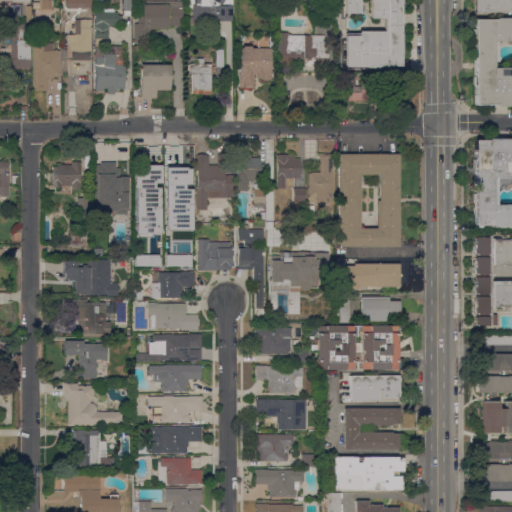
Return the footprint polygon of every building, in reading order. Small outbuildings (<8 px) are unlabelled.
[(41,11),(41,0),(52,0),(52,11),(41,11)] [(92,0),(92,8),(66,8),(66,0),(92,0)] [(123,4),(122,4),(122,0),(132,0),(132,11),(131,11),(131,16),(124,16),(124,11),(123,11),(123,4)] [(134,41),(134,24),(142,24),(142,6),(137,6),(137,0),(183,0),(183,26),(168,26),(168,29),(152,29),(152,41),(134,41)] [(192,21),(192,8),(188,8),(188,0),(232,0),(232,21),(214,21),(214,18),(209,18),(209,21),(192,21)] [(344,0),(402,0),(402,6),(400,6),(400,32),(402,32),(402,56),(400,56),(400,67),(377,67),(377,68),(367,68),(367,67),(345,67),(345,36),(346,36),(346,34),(358,33),(358,32),(384,32),(384,19),(370,19),(369,0),(359,0),(359,14),(344,14),(344,0)] [(511,12),(473,12),(473,0),(511,0),(511,12)] [(95,12),(104,12),(104,9),(114,9),(114,12),(117,12),(117,16),(122,16),(122,22),(117,22),(117,25),(112,25),(112,27),(109,27),(109,37),(108,37),(108,40),(110,40),(110,45),(108,45),(108,46),(95,46),(95,12)] [(511,106),(497,106),(497,105),(474,105),(474,20),(496,20),(496,18),(511,18),(511,106)] [(91,51),(90,51),(90,60),(71,61),(71,52),(67,52),(67,59),(61,59),(61,46),(67,46),(67,45),(65,45),(65,35),(75,35),(75,28),(71,28),(71,25),(75,25),(75,20),(91,19),(91,51)] [(10,38),(12,38),(12,26),(18,26),(18,24),(29,24),(29,44),(30,44),(30,69),(13,68),(11,58),(11,53),(10,53),(10,38)] [(324,36),(324,53),(328,53),(328,67),(315,67),(315,58),(311,58),(311,59),(303,59),(303,63),(276,63),(276,34),(279,34),(279,32),(288,32),(288,34),(291,34),(291,35),(324,36)] [(239,49),(242,49),(242,46),(251,46),(251,48),(257,48),(257,36),(269,36),(268,48),(270,48),(269,80),(261,80),(261,78),(260,79),(258,79),(256,78),(255,77),(254,76),(254,75),(252,75),(252,88),(238,88),(238,80),(237,80),(237,73),(238,73),(239,49)] [(33,42),(42,42),(42,43),(53,43),(53,51),(54,51),(54,50),(57,50),(57,51),(59,51),(59,77),(53,77),(53,79),(48,79),(48,91),(33,91),(33,42)] [(96,47),(126,47),(126,60),(125,60),(124,90),(115,90),(115,94),(106,94),(107,90),(104,90),(104,92),(95,92),(96,47)] [(215,49),(223,49),(223,67),(216,67),(215,49)] [(211,64),(211,95),(192,95),(192,75),(189,75),(189,64),(211,64)] [(140,65),(170,65),(170,90),(155,90),(155,98),(140,98),(140,65)] [(341,101),(341,76),(348,76),(348,79),(354,79),(354,87),(360,87),(360,76),(373,76),(373,101),(341,101)] [(511,227),(511,228),(506,228),(506,227),(502,227),(502,228),(497,228),(497,227),(493,227),(493,228),(487,228),(487,226),(480,226),(480,228),(475,228),(475,226),(474,226),(474,216),(473,216),(473,194),(474,194),(474,169),(473,169),(473,160),(474,160),(474,140),(488,140),(488,139),(511,139),(511,227)] [(236,153),(247,153),(247,155),(250,155),(250,158),(259,158),(259,170),(264,170),(264,177),(258,177),(258,178),(254,178),(254,181),(248,181),(248,184),(247,184),(247,191),(236,191),(236,153)] [(332,197),(328,197),(328,203),(313,203),(313,198),(308,198),(308,193),(307,193),(307,187),(308,187),(308,173),(319,172),(319,154),(334,154),(334,166),(332,167),(332,197)] [(338,247),(338,154),(398,154),(398,247),(338,247)] [(277,155),(287,155),(287,156),(294,156),(294,159),(300,159),(300,178),(285,178),(285,188),(277,188),(277,155)] [(196,190),(197,190),(197,170),(196,170),(196,156),(208,156),(208,165),(217,165),(217,157),(232,157),(232,172),(224,172),(224,175),(232,175),(232,198),(206,198),(206,210),(196,210),(196,190)] [(0,162),(8,162),(8,164),(12,164),(12,186),(9,186),(9,196),(0,196),(0,162)] [(80,190),(71,190),(71,186),(60,186),(60,188),(52,188),(52,167),(59,167),(59,165),(71,165),(71,162),(80,162),(80,190)] [(127,209),(126,209),(126,214),(114,214),(114,210),(101,210),(101,206),(96,206),(96,176),(95,176),(95,165),(99,164),(99,162),(115,162),(115,168),(119,168),(119,177),(128,177),(128,193),(127,193),(127,209)] [(178,220),(177,220),(177,216),(178,216),(174,182),(175,182),(175,176),(186,175),(187,181),(188,181),(190,193),(192,193),(192,198),(191,198),(192,210),(193,225),(188,225),(188,226),(184,227),(184,226),(179,226),(178,220)] [(154,185),(151,189),(161,195),(160,196),(165,199),(164,201),(167,203),(165,206),(171,210),(167,216),(169,217),(164,225),(155,220),(156,218),(147,213),(149,209),(147,209),(146,210),(142,208),(142,205),(139,204),(135,202),(137,197),(134,195),(136,192),(134,190),(137,186),(135,184),(138,179),(140,180),(141,178),(154,185)] [(246,193),(253,193),(253,184),(265,184),(264,207),(253,207),(253,203),(251,204),(251,214),(252,214),(252,218),(246,218),(246,193)] [(305,201),(293,201),(293,188),(304,188),(305,201)] [(90,198),(90,211),(77,211),(77,206),(76,206),(76,203),(77,203),(77,198),(90,198)] [(262,229),(262,241),(255,240),(255,245),(263,245),(262,309),(254,308),(254,293),(257,293),(257,281),(252,281),(252,269),(237,269),(237,245),(243,245),(243,240),(237,240),(237,229),(262,229)] [(69,245),(68,231),(82,231),(83,245),(69,245)] [(490,314),(496,314),(496,325),(491,325),(491,326),(483,326),(483,325),(473,325),(473,321),(473,318),(475,318),(475,313),(474,313),(474,310),(473,310),(473,300),(474,300),(474,298),(475,298),(475,293),(474,293),(474,290),(473,290),(473,281),(473,278),(475,278),(475,273),(474,273),(474,270),(473,270),(473,261),(473,258),(475,258),(475,253),(473,253),(473,251),(473,241),(474,241),(474,238),(475,238),(486,238),(486,236),(490,236),(490,314)] [(198,239),(208,239),(208,242),(230,242),(230,270),(198,270),(198,239)] [(511,265),(492,265),(492,240),(511,239),(511,265)] [(315,261),(319,243),(333,246),(327,276),(297,276),(297,294),(312,293),(313,305),(272,306),(272,294),(281,293),(281,275),(278,275),(278,261),(315,261)] [(157,255),(133,254),(133,266),(157,266),(157,255)] [(269,254),(269,285),(315,286),(316,255),(269,254)] [(184,260),(190,258),(192,264),(186,266),(184,260)] [(90,259),(90,260),(110,260),(110,283),(118,283),(118,296),(107,296),(107,295),(81,295),(81,280),(74,280),(74,275),(63,275),(63,259),(90,259)] [(399,264),(399,287),(354,287),(354,290),(344,290),(344,266),(353,266),(353,264),(399,264)] [(152,298),(152,283),(157,283),(157,272),(180,272),(194,272),(194,287),(182,287),(182,298),(152,298)] [(511,281),(511,308),(508,308),(508,306),(500,306),(500,308),(492,308),(492,281),(511,281)] [(348,323),(336,323),(336,293),(349,293),(348,323)] [(360,321),(360,297),(388,297),(388,301),(399,301),(399,321),(360,321)] [(88,300),(88,302),(105,302),(105,322),(110,322),(110,334),(81,334),(81,325),(77,325),(77,316),(63,316),(63,300),(88,300)] [(185,303),(185,315),(197,315),(197,319),(199,319),(199,326),(198,326),(197,330),(183,330),(183,329),(179,329),(179,330),(176,330),(176,329),(175,329),(175,330),(172,330),(172,329),(169,329),(169,330),(166,330),(166,329),(154,329),(154,328),(150,328),(150,315),(147,315),(148,303),(185,303)] [(398,359),(401,359),(401,366),(398,366),(398,369),(319,370),(319,363),(317,363),(317,326),(398,326),(398,359)] [(258,354),(258,348),(256,348),(256,341),(255,341),(255,337),(254,337),(254,328),(272,328),(272,327),(280,327),(280,328),(291,328),(291,339),(290,339),(290,350),(286,354),(258,354)] [(201,361),(198,361),(198,360),(161,360),(161,358),(160,358),(160,355),(161,355),(161,354),(148,354),(148,343),(152,343),(152,334),(201,334),(201,361)] [(511,345),(476,345),(476,334),(511,334),(511,345)] [(84,341),(84,343),(107,344),(106,360),(96,359),(96,378),(83,378),(83,376),(76,376),(76,366),(79,366),(79,364),(78,364),(78,360),(79,360),(79,355),(71,355),(71,356),(68,356),(68,355),(64,355),(64,341),(84,341)] [(308,350),(308,362),(295,362),(295,350),(308,350)] [(511,481),(476,481),(476,476),(473,476),(473,471),(476,471),(476,465),(480,465),(480,459),(476,459),(476,454),(474,454),(474,449),(476,449),(476,442),(482,442),(482,433),(480,433),(480,402),(482,402),(482,392),(476,392),(476,377),(480,377),(480,370),(476,370),(476,354),(511,354),(511,481)] [(200,365),(200,379),(188,379),(189,385),(187,385),(187,391),(160,391),(160,385),(155,385),(154,375),(148,375),(148,366),(163,366),(163,365),(200,365)] [(255,366),(291,366),(291,367),(302,368),(301,387),(295,387),(295,388),(295,391),(294,391),(294,393),(269,393),(269,387),(267,387),(267,380),(255,380),(255,366)] [(398,375),(398,383),(400,383),(400,389),(398,389),(398,397),(380,397),(380,401),(349,401),(349,376),(398,375)] [(67,425),(67,398),(63,398),(63,383),(66,383),(66,384),(77,384),(77,385),(93,385),(93,399),(90,399),(90,403),(92,403),(96,407),(96,412),(119,412),(119,413),(122,413),(122,421),(119,421),(119,425),(67,425)] [(201,396),(201,410),(188,410),(188,415),(189,415),(189,422),(180,422),(180,423),(178,423),(178,422),(161,422),(161,416),(160,416),(160,417),(157,417),(157,416),(152,416),(152,405),(147,405),(147,396),(201,396)] [(305,399),(305,430),(277,430),(277,423),(276,423),(276,417),(266,417),(266,416),(255,416),(255,399),(305,399)] [(344,449),(344,408),(399,408),(399,424),(391,424),(391,425),(358,425),(358,432),(391,432),(391,433),(399,433),(399,449),(344,449)] [(147,453),(147,446),(149,446),(149,427),(201,427),(201,442),(188,441),(188,447),(187,447),(187,454),(147,453)] [(65,470),(65,455),(75,455),(75,441),(73,441),(73,430),(99,430),(99,441),(107,441),(107,458),(113,458),(113,470),(65,470)] [(293,434),(293,455),(287,455),(287,461),(259,461),(259,455),(257,455),(257,447),(255,447),(255,445),(254,445),(254,434),(293,434)] [(315,454),(315,467),(301,467),(301,454),(315,454)] [(333,490),(333,457),(403,457),(403,462),(402,462),(402,471),(397,471),(397,477),(400,477),(400,482),(402,482),(402,490),(333,490)] [(191,458),(191,469),(201,469),(201,484),(187,484),(187,485),(184,485),(184,484),(166,484),(166,467),(160,467),(160,458),(191,458)] [(269,497),(269,491),(267,491),(267,484),(255,484),(255,470),(267,469),(267,470),(296,470),(296,472),(303,472),(303,482),(301,482),(301,490),(294,490),(294,492),(296,492),(296,494),(295,494),(295,497),(269,497)] [(80,511),(80,497),(77,497),(77,492),(63,492),(63,476),(92,476),(92,475),(99,475),(99,499),(109,499),(109,495),(117,495),(117,499),(118,499),(118,511),(80,511)] [(152,489),(144,489),(144,487),(144,481),(152,481),(152,487),(152,489)] [(171,511),(171,508),(173,508),(173,500),(171,500),(171,498),(164,498),(165,489),(176,489),(187,489),(187,490),(201,490),(201,501),(200,501),(200,509),(198,509),(198,511),(171,511)] [(511,490),(511,501),(474,503),(474,491),(511,490)] [(327,511),(327,494),(340,494),(340,511),(327,511)] [(138,511),(138,507),(136,507),(136,502),(138,502),(138,501),(151,501),(151,511),(138,511)] [(354,511),(354,501),(368,501),(368,505),(382,505),(382,508),(393,508),(393,507),(399,507),(399,511),(354,511)] [(300,511),(301,504),(254,503),(253,511),(300,511)]
